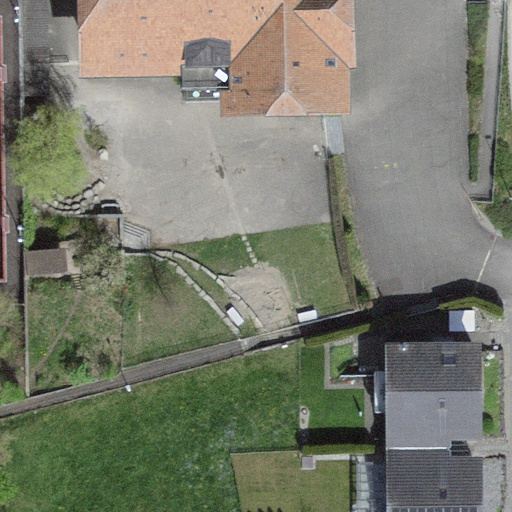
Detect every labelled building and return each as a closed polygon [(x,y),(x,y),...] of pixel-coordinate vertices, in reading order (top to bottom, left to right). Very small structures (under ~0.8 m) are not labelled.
[(0,0),(0,220),(19,220),(21,0),(0,0)] [(231,102),(339,100),(337,0),(93,0),(95,67),(184,65),(184,83),(231,82),(231,102)] [(45,14),(22,14),(23,96),(47,95),(45,14)] [(394,448),(445,448),(445,433),(475,432),(474,348),(392,349),(394,434),(394,448)] [(445,463),(445,448),(394,448),(393,511),(475,511),(475,462),(445,463)]
